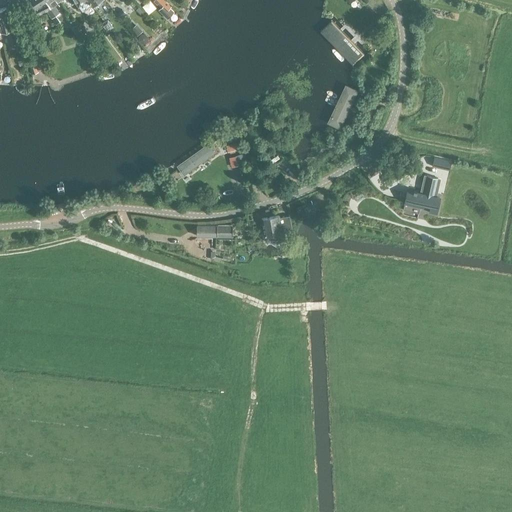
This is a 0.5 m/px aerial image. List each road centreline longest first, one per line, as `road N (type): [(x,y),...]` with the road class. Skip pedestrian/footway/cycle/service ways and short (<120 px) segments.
road 1 (unclassified): [(0,227),(48,226),(105,207),(215,215),(321,185),(367,156),(389,124),(404,57),(393,0)]
road 2 (track): [(0,252),(77,237),(268,308),(327,305)]
road 3 (track): [(262,306),(237,470),(239,511)]
road 4 (track): [(511,159),(386,129)]
